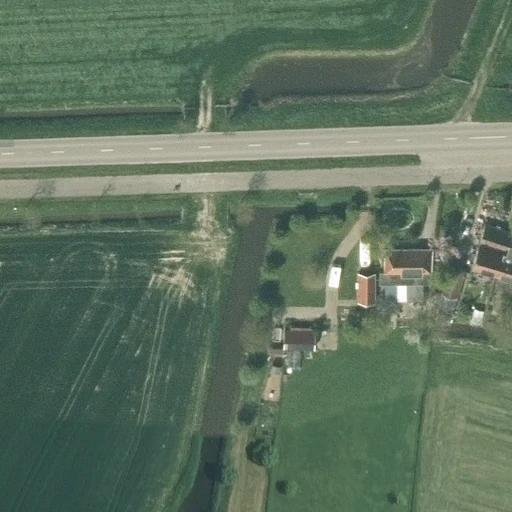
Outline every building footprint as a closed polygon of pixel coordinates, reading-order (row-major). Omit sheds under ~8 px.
[(506,253),(511,234),(511,232),(485,224),(471,268),(496,275),(503,252),(506,253)] [(511,234),(506,253),(503,252),(496,275),(511,280),(511,234)] [(379,283),(385,283),(430,283),(432,249),(385,249),(385,271),(379,271),(379,283)] [(450,323),(457,298),(465,271),(448,266),(441,291),(440,292),(437,303),(438,303),(436,308),(439,308),(436,319),(450,323)] [(359,273),(358,309),(374,309),(375,273),(359,273)] [(437,303),(440,292),(429,292),(430,301),(437,303)] [(284,348),(314,349),(316,331),(284,329),(284,348)]
